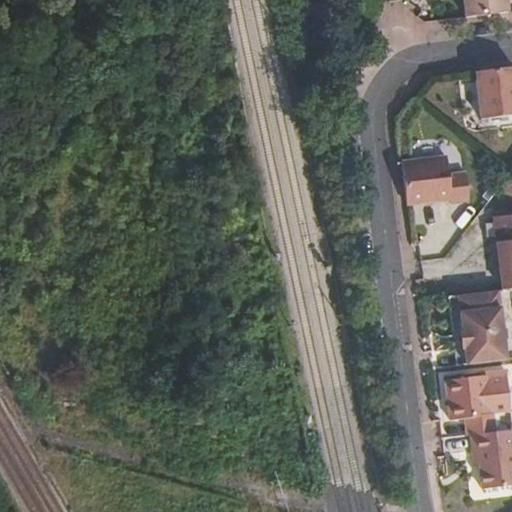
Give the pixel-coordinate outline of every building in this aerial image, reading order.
[(463,0),(466,18),(507,13),(505,0),(463,0)] [(511,115),(511,67),(475,72),(481,120),(511,115)] [(401,162),(406,205),(451,199),(446,157),(401,162)] [(502,290),(511,289),(511,215),(493,218),(502,290)] [(457,296),(466,365),(511,359),(511,291),(511,289),(502,290),(457,296)] [(465,419),(467,436),(469,436),(511,431),(511,430),(511,416),(506,374),(486,376),(445,381),(450,420),(465,419)] [(511,484),(511,437),(511,431),(469,436),(471,451),(477,451),(479,464),(482,489),(511,484)]
